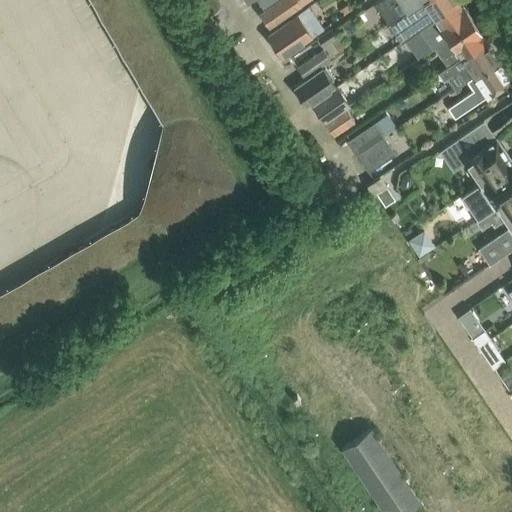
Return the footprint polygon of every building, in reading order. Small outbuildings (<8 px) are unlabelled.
[(301,5),(297,0),(271,0),(262,6),(263,8),(259,11),(270,26),(301,5)] [(389,22),(420,0),(379,0),(376,3),(389,22)] [(456,0),(420,0),(389,22),(401,41),(419,29),(418,28),(457,1),(456,0)] [(459,0),(457,1),(418,28),(419,29),(432,48),(434,47),(472,19),(459,0)] [(299,11),(292,16),(267,33),(282,56),(314,34),(299,11)] [(486,39),(472,19),(434,47),(447,65),(447,66),(484,40),(486,39)] [(467,79),(497,59),(484,40),(447,66),(447,65),(438,71),(443,79),(447,76),(455,88),(467,79)] [(304,78),(331,59),(323,47),(296,66),(304,78)] [(455,116),(510,78),(497,59),(467,79),(473,88),(448,106),(455,116)] [(334,76),(325,64),(293,85),(307,104),(335,86),(330,78),(334,76)] [(337,84),(328,91),(311,102),(324,121),(350,103),(337,84)] [(341,109),(324,121),(333,134),(350,123),(354,120),(346,106),(341,109)] [(489,123),(502,145),(511,138),(511,132),(502,116),(489,123)] [(376,120),(364,129),(347,140),(356,153),(385,134),(376,120)] [(483,182),(511,162),(496,139),(484,147),(484,146),(481,148),(469,131),(483,121),(482,121),(440,150),(454,172),(469,162),(483,182)] [(396,152),(385,134),(356,153),(368,171),(396,152)] [(499,206),(511,196),(511,161),(511,162),(483,182),(498,203),(499,206)] [(471,183),(459,192),(465,200),(477,192),(471,183)] [(511,196),(499,206),(498,203),(476,218),(481,225),(491,218),(494,222),(505,214),(511,223),(511,196)] [(511,245),(511,233),(508,227),(480,246),(490,261),(511,245)] [(409,267),(421,272),(426,259),(413,254),(409,267)] [(259,279),(232,296),(244,314),(271,297),(259,279)] [(472,336),(478,345),(489,337),(483,328),(472,336)] [(495,345),(489,337),(478,345),(483,353),(495,345)] [(343,446),(386,511),(400,511),(419,500),(371,427),(343,446)]
